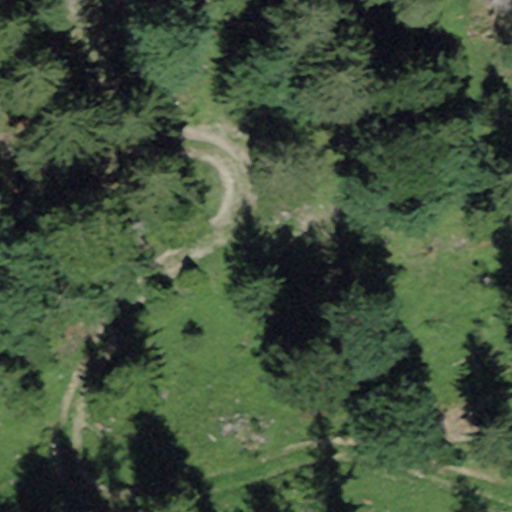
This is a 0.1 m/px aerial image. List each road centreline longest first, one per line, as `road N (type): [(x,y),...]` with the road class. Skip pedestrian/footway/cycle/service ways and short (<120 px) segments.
road 1 (track): [(100,511),(56,458),(210,243),(215,158),(0,167)]
road 2 (track): [(511,500),(380,451),(102,511)]
